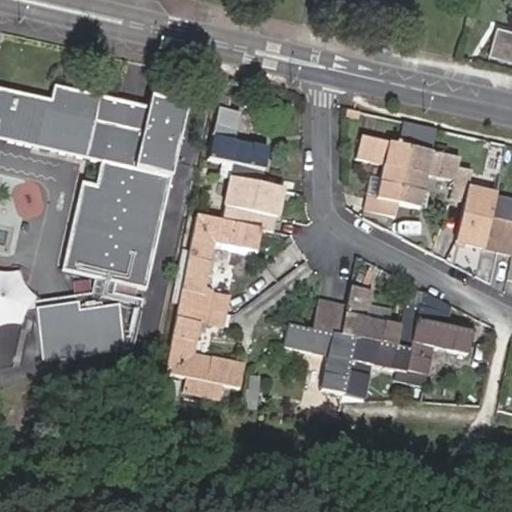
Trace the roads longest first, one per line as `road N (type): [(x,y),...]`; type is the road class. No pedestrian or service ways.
road 1 (residential): [(511,316),(346,237),(333,220),(321,184),(329,69)]
road 2 (tertiary): [(329,69),(17,0)]
road 3 (tertiary): [(511,107),(329,69)]
